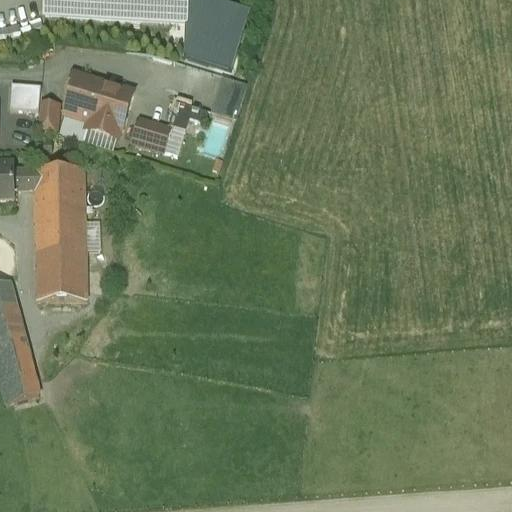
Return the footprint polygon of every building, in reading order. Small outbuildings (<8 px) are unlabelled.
[(188,0),(46,0),(45,19),(187,27),(188,0)] [(95,86),(75,80),(70,98),(73,98),(67,119),(90,126),(88,134),(118,143),(120,135),(122,136),(133,99),(94,87),(95,86)] [(247,89),(223,82),(213,119),(237,126),(247,89)] [(42,91),(12,89),(11,115),(39,117),(42,91)] [(182,94),(175,143),(187,145),(190,124),(208,127),(210,110),(196,108),(198,96),(182,94)] [(59,111),(42,109),(39,135),(57,136),(59,111)] [(170,134),(142,125),(135,148),(163,157),(170,134)] [(14,168),(0,168),(0,205),(16,205),(15,194),(15,176),(14,168)] [(85,174),(35,174),(35,175),(35,194),(38,305),(88,305),(85,174)] [(35,194),(35,175),(15,176),(15,194),(35,194)] [(10,288),(0,290),(0,383),(7,410),(40,401),(37,387),(10,288)]
